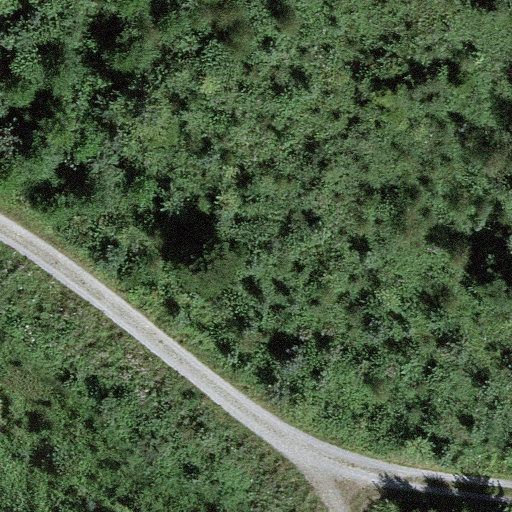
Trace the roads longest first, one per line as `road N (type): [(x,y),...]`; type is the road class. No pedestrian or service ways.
road 1 (track): [(308,457),(0,223)]
road 2 (track): [(511,482),(308,457)]
